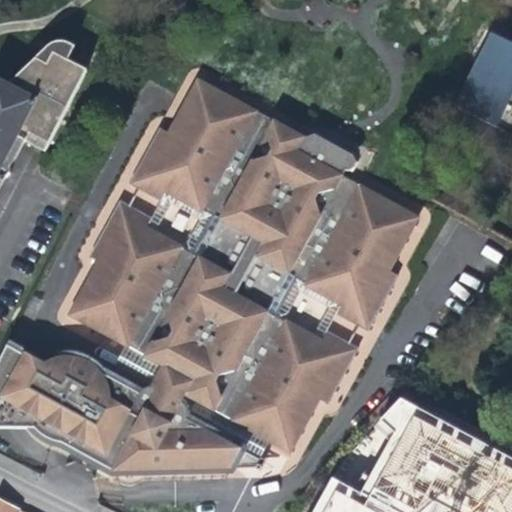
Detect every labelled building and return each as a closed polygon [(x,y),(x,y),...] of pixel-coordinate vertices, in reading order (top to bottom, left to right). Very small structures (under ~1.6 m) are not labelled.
[(511,43),(494,35),(454,108),(511,137),(511,43)] [(27,135),(49,146),(88,72),(50,53),(44,65),(31,59),(0,90),(0,161),(8,154),(16,139),(23,143),(27,135)] [(62,446),(63,446),(115,474),(203,472),(220,439),(187,421),(187,420),(188,419),(188,418),(188,417),(188,416),(188,415),(188,413),(188,412),(187,411),(187,410),(187,409),(186,408),(186,407),(185,407),(184,406),(184,405),(183,405),(182,404),(186,398),(269,443),(290,454),(327,406),(319,402),(358,351),(327,334),(321,344),(272,317),(293,279),(342,306),(336,316),(367,333),(397,278),(389,273),(417,220),(324,169),(328,162),(318,155),(324,143),(315,138),(305,142),(198,83),(169,136),(161,132),(130,187),(161,204),(167,193),(216,220),(195,258),(146,231),(152,221),(121,204),(91,259),(99,265),(71,317),(127,348),(163,368),(162,369),(162,370),(161,371),(161,372),(161,373),(160,374),(160,375),(160,376),(160,377),(161,379),(161,380),(161,381),(161,382),(162,383),(162,384),(163,385),(164,386),(165,387),(166,387),(166,388),(167,389),(164,395),(163,394),(162,393),(161,392),(160,392),(159,391),(158,391),(157,390),(156,390),(155,390),(154,390),(153,390),(152,390),(151,390),(150,390),(149,390),(148,391),(147,391),(146,391),(146,392),(145,393),(144,393),(143,394),(142,395),(142,396),(110,379),(101,374),(99,371),(97,369),(95,367),(93,366),(92,365),(89,364),(86,363),(84,362),(81,361),(78,360),(75,360),(72,359),(69,359),(66,360),(63,360),(59,361),(57,361),(54,362),(51,364),(48,365),(46,367),(44,368),(43,368),(41,370),(38,372),(37,374),(28,390),(27,394),(26,397),(26,400),(26,403),(26,406),(26,409),(27,412),(28,415),(28,418),(30,421),(31,423),(32,426),(34,429),(36,431),(38,433),(40,435),(42,437),(45,439),(47,441),(50,442),(53,443),(56,444),(59,445),(62,446)] [(23,143),(45,154),(49,146),(27,135),(23,143)] [(195,258),(216,220),(167,193),(161,204),(152,221),(146,231),(195,258)] [(321,344),(327,334),(336,316),(342,306),(293,279),(272,317),(321,344)] [(163,368),(127,348),(110,379),(142,396),(142,395),(143,394),(144,393),(145,393),(146,392),(146,391),(147,391),(148,391),(149,390),(150,390),(151,390),(152,390),(153,390),(154,390),(155,390),(156,390),(157,390),(158,391),(159,391),(160,392),(161,392),(162,393),(163,394),(164,395),(167,389),(166,388),(166,387),(165,387),(164,386),(163,385),(162,384),(162,383),(161,382),(161,381),(161,380),(161,379),(160,377),(160,376),(160,375),(160,374),(161,373),(161,372),(161,371),(162,370),(162,369),(163,368)] [(187,420),(187,421),(220,439),(260,460),(269,443),(186,398),(182,404),(183,405),(184,405),(184,406),(185,407),(186,407),(186,408),(187,409),(187,410),(187,411),(188,412),(188,413),(188,415),(188,416),(188,417),(188,418),(188,419),(187,420)] [(418,483),(423,511),(477,511),(469,471),(418,483)] [(0,511),(16,511),(18,508),(0,498),(0,511)]
